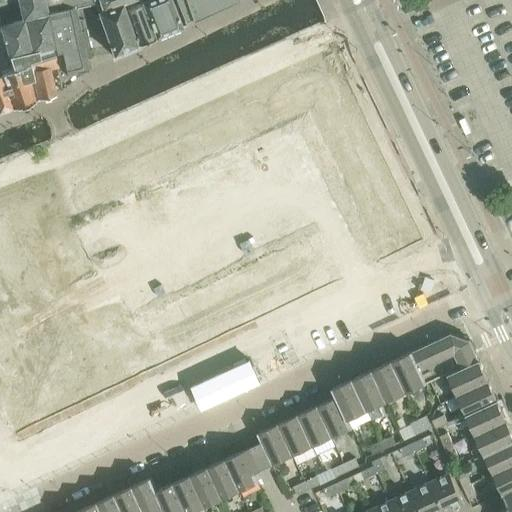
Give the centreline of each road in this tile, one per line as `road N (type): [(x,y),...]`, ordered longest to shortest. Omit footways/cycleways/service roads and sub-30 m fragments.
road 1 (residential): [(476,254),(2,469)]
road 2 (residential): [(240,409),(495,293)]
road 3 (tertiary): [(367,22),(476,254)]
road 4 (residential): [(18,511),(240,409)]
road 5 (residential): [(262,0),(50,104)]
